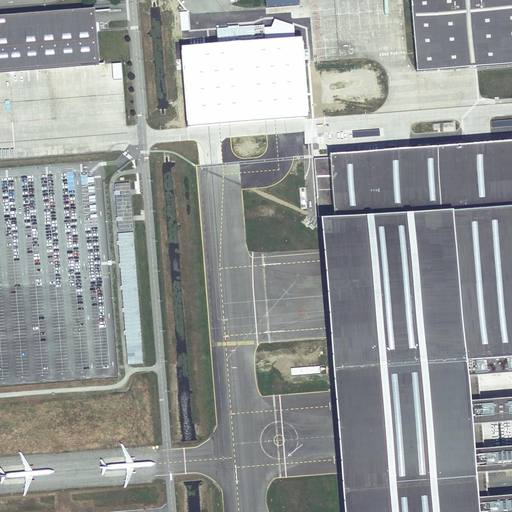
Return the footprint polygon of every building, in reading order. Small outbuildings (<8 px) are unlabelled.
[(423,0),(412,0),(415,30),(425,30),(423,0)] [(445,68),(439,0),(423,0),(425,30),(415,30),(418,70),(445,68)] [(511,0),(439,0),(445,68),(511,62),(511,0)] [(94,11),(0,18),(0,71),(98,64),(94,11)] [(299,38),(180,48),(187,126),(306,116),(299,38)] [(511,144),(317,160),(326,273),(328,292),(330,314),(338,415),(339,434),(341,454),(345,511),(469,511),(469,495),(467,472),(465,447),(463,423),(461,399),(459,375),(458,357),(511,353),(511,144)] [(130,228),(126,183),(112,184),(113,192),(117,191),(117,195),(113,195),(115,218),(119,217),(119,221),(115,221),(116,229),(130,228)] [(133,233),(118,234),(128,364),(143,363),(133,233)] [(511,371),(511,353),(458,357),(459,375),(511,371)] [(511,419),(511,394),(461,399),(463,423),(511,419)] [(511,468),(511,443),(465,447),(467,472),(511,468)] [(511,511),(511,492),(469,495),(469,511),(511,511)]
